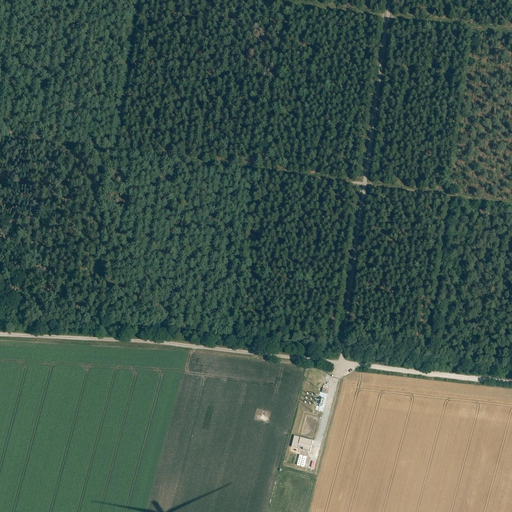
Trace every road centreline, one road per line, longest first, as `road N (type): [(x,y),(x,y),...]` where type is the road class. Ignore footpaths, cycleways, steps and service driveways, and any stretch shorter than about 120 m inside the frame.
road 1 (track): [(0,335),(511,382)]
road 2 (track): [(341,361),(390,0)]
